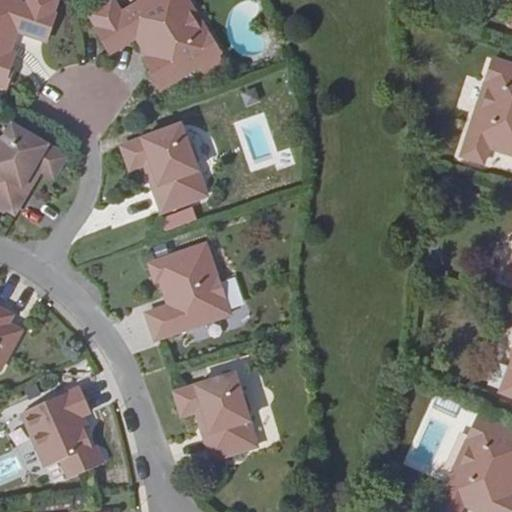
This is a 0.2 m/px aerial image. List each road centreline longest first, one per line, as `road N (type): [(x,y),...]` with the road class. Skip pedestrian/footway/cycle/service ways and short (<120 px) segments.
road 1 (residential): [(172,511),(116,355),(27,261)]
road 2 (residential): [(85,89),(94,170),(63,234),(27,261)]
